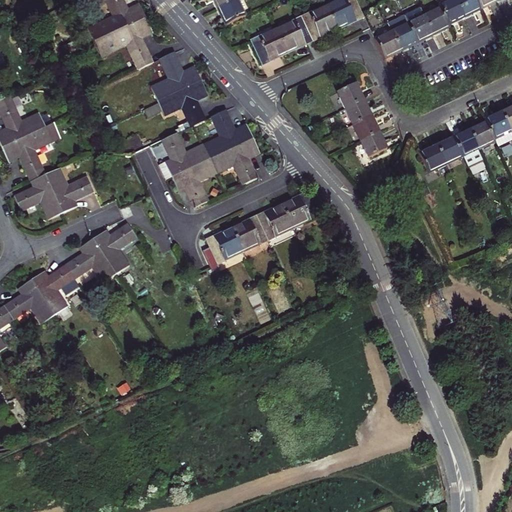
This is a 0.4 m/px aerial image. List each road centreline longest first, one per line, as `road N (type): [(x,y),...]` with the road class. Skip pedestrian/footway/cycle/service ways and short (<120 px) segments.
road 1 (residential): [(462,511),(452,452),(354,220),(312,166)]
road 2 (residential): [(312,166),(177,228),(142,156)]
road 3 (residential): [(250,97),(364,43),(385,84)]
road 4 (residential): [(385,84),(407,130),(511,80)]
road 5 (residential): [(507,26),(385,84)]
road 6 (residential): [(250,97),(165,0)]
